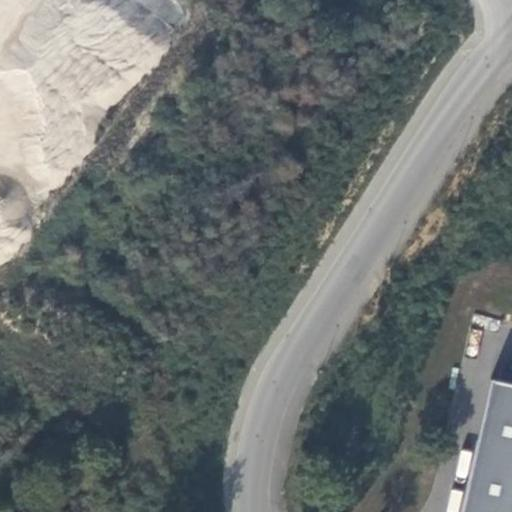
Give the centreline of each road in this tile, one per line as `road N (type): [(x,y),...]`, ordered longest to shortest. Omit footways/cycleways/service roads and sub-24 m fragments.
road 1 (residential): [(511,39),(460,97),(286,372),(260,432),(256,511)]
road 2 (unknown): [(253,476),(158,471),(133,511)]
